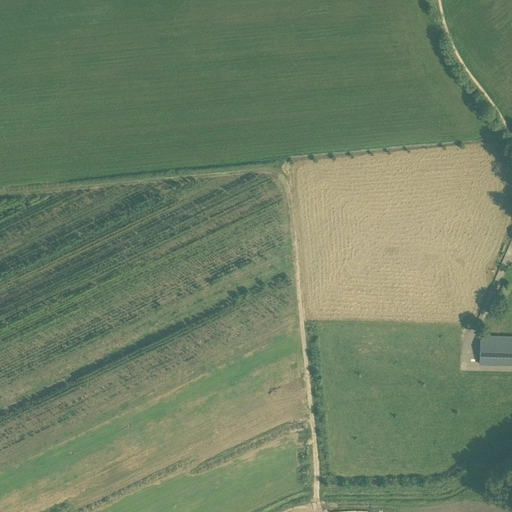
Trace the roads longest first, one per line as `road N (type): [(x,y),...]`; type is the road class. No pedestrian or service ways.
road 1 (track): [(0,195),(277,172),(287,183),(318,511)]
road 2 (track): [(496,473),(452,504),(289,511)]
